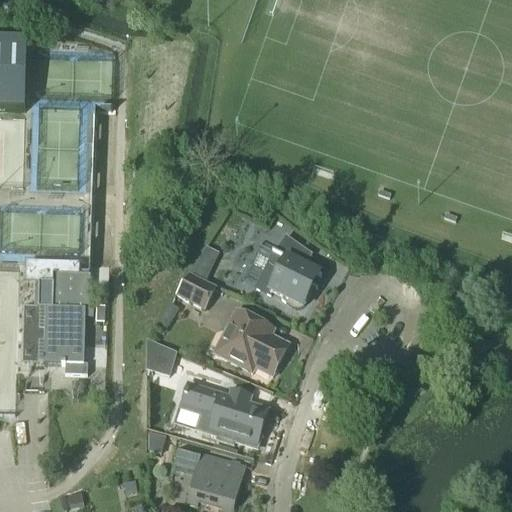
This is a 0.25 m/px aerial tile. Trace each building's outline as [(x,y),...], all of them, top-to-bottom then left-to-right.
[(0,45),(0,111),(24,112),(26,46),(0,45)] [(272,257),(255,292),(271,300),(274,296),(283,301),(281,304),(292,312),(295,313),(299,313),(302,312),(304,310),(316,293),(316,294),(317,292),(312,289),(317,279),(321,281),(321,280),(303,271),(312,259),(286,241),(275,257),(273,256),(272,257)] [(90,279),(48,278),(47,287),(38,287),(38,313),(46,313),(45,369),(65,370),(65,380),(88,381),(88,369),(83,368),(84,315),(89,316),(90,279)] [(204,315),(215,293),(189,280),(176,300),(204,315)] [(178,314),(170,309),(163,321),(171,326),(178,314)] [(238,370),(247,375),(254,372),(272,382),(273,379),(275,378),(278,373),(277,370),(288,349),(263,337),(266,331),(236,316),(224,337),(230,340),(219,361),(238,371),(238,370)] [(169,381),(176,357),(147,345),(147,374),(169,381)] [(260,436),(267,414),(248,408),(250,402),(231,396),(229,402),(202,394),(196,413),(217,419),(221,428),(218,436),(222,438),(219,448),(237,453),(240,443),(248,446),(248,448),(257,451),(262,436),(260,436)] [(154,429),(159,426),(159,420),(154,417),(149,420),(149,426),(154,429)] [(165,442),(149,437),(149,454),(161,457),(165,442)] [(234,511),(242,485),(236,482),(239,470),(201,459),(201,460),(178,454),(175,468),(174,470),(195,476),(187,507),(197,510),(198,506),(206,508),(207,504),(220,507),(218,511),(221,511),(234,511)] [(82,497),(69,499),(70,511),(79,511),(84,511),(82,497)]
